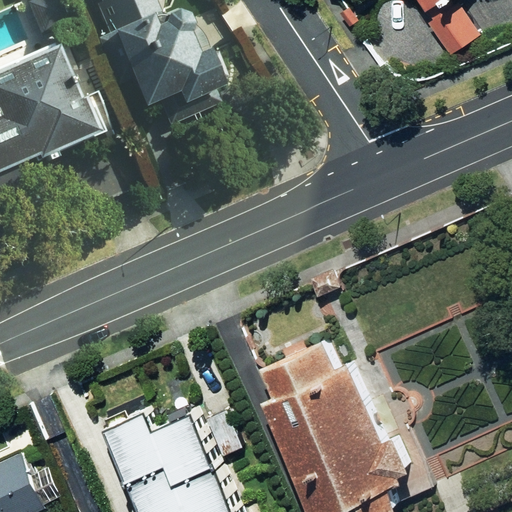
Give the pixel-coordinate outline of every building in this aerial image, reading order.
[(68,27),(55,0),(32,0),(22,5),(38,40),(68,27)] [(91,9),(103,37),(135,111),(169,96),(175,109),(224,87),(208,53),(201,56),(178,4),(158,12),(152,0),(91,0),(95,8),(91,9)] [(422,0),(428,8),(457,52),(484,33),(462,0),(422,0)] [(0,176),(89,139),(51,49),(0,70),(0,176)] [(387,432),(356,360),(346,364),(334,337),(268,365),(280,393),(267,398),(315,511),(331,511),(344,506),(346,511),(387,511),(405,504),(397,484),(418,475),(398,428),(387,432)] [(149,511),(241,511),(195,410),(158,427),(149,410),(110,428),(149,511)] [(0,511),(35,511),(52,504),(28,452),(0,464),(0,511)]
